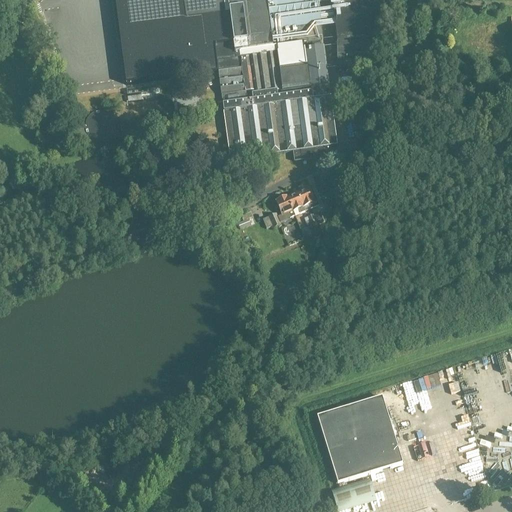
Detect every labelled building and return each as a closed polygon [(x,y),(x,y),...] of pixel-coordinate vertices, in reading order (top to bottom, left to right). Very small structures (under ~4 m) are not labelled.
[(114,0),(125,84),(218,72),(230,161),(259,157),(260,162),(269,161),(269,156),(293,153),(294,162),(313,160),(313,157),(323,156),(323,154),(330,153),(330,148),(336,147),(323,49),(304,51),(304,45),(322,43),(316,0),(114,0)] [(330,0),(337,43),(336,43),(336,44),(337,44),(337,59),(336,59),(336,60),(337,60),(337,70),(337,71),(338,70),(368,69),(384,0),(330,0)] [(200,191),(214,187),(212,181),(198,185),(200,191)] [(295,217),(293,211),(298,209),(300,214),(305,212),(303,207),(308,205),(310,210),(319,206),(316,200),(313,201),(308,189),(276,202),(282,216),(288,214),(290,219),(295,217)] [(281,225),(276,214),(268,218),(272,229),(281,225)] [(320,232),(317,225),(313,216),(302,220),(305,227),(311,225),(314,234),(320,232)] [(251,226),(249,220),(238,225),(240,230),(251,226)] [(153,240),(141,244),(143,249),(155,246),(153,240)] [(265,282),(271,280),(266,266),(261,267),(264,277),(265,282)] [(454,365),(448,367),(452,380),(458,377),(454,365)] [(431,372),(435,385),(444,382),(441,369),(431,372)] [(337,486),(402,466),(382,399),(317,418),(337,486)] [(450,407),(428,413),(434,437),(441,435),(439,428),(455,424),(450,407)] [(378,511),(369,481),(331,492),(337,511),(378,511)]
